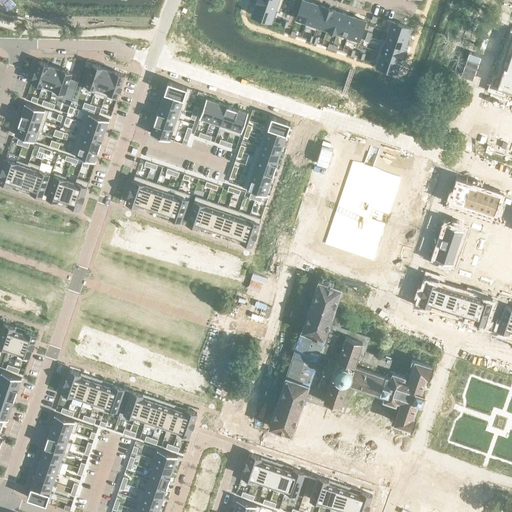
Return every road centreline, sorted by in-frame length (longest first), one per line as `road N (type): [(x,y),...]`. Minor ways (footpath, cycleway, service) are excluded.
road 1 (residential): [(2,497),(152,59)]
road 2 (residential): [(215,511),(236,451),(201,439),(176,511)]
road 3 (residential): [(506,0),(455,161)]
road 4 (residential): [(455,161),(299,110)]
road 5 (residential): [(152,59),(299,110)]
road 6 (residential): [(20,42),(108,44),(152,59)]
